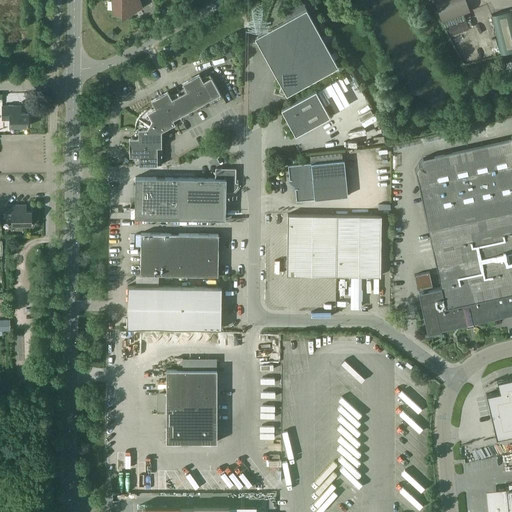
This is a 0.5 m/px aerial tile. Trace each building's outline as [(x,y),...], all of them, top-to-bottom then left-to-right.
[(113,0),(113,12),(123,13),(123,11),(126,11),(128,14),(142,6),(138,0),(113,0)] [(441,0),(435,2),(442,22),(470,11),(465,0),(441,0)] [(255,37),(271,66),(322,38),(304,6),(305,4),(303,4),(303,3),(302,3),(300,3),(300,4),(286,12),(284,12),(284,13),(283,14),(284,14),(283,16),(285,16),(287,20),(255,37)] [(511,9),(491,14),(500,53),(511,49),(511,9)] [(335,42),(330,33),(322,38),(271,66),(282,85),(280,92),(286,94),(287,95),(287,94),(289,95),(290,93),(332,70),(333,70),(334,69),(338,66),(336,63),(336,61),(334,60),(327,47),(335,42)] [(199,73),(191,78),(206,106),(223,97),(210,74),(209,74),(209,75),(201,77),(199,73)] [(185,86),(178,92),(191,115),(206,106),(191,78),(183,82),(185,86)] [(316,90),(281,109),(295,135),(330,116),(316,90)] [(168,91),(159,95),(175,123),(191,115),(178,92),(170,94),(168,91)] [(139,116),(138,117),(162,131),(175,123),(159,95),(151,100),(153,103),(147,109),(145,110),(144,111),(143,112),(141,113),(140,114),(139,116)] [(17,106),(3,106),(3,119),(10,119),(10,126),(29,126),(29,112),(17,113),(17,106)] [(129,137),(129,147),(162,146),(162,131),(138,117),(137,119),(137,120),(136,122),(136,124),(135,125),(135,127),(135,129),(136,129),(133,137),(129,137)] [(511,136),(511,138),(421,158),(414,168),(428,228),(444,301),(437,303),(438,308),(436,309),(440,329),(468,323),(467,321),(472,320),(473,322),(500,316),(496,296),(511,292),(511,136)] [(129,156),(134,156),(136,164),(136,165),(162,165),(162,146),(129,147),(129,156)] [(344,159),(288,165),(290,180),(291,180),(292,182),(297,186),(297,188),(295,188),(296,201),(348,196),(344,159)] [(215,168),(215,178),(176,177),(175,218),(226,219),(226,192),(231,192),(234,191),(237,188),(238,186),(239,182),(236,182),(236,168),(215,168)] [(175,218),(176,177),(135,177),(135,218),(175,218)] [(26,205),(4,205),(4,217),(12,217),(12,225),(23,225),(23,227),(30,226),(30,224),(31,224),(31,211),(26,211),(26,205)] [(337,245),(337,215),(288,214),(287,244),(337,245)] [(337,245),(336,275),(380,276),(381,215),(337,215),(337,245)] [(141,233),(140,274),(218,275),(219,234),(141,233)] [(287,275),(336,275),(337,245),(287,244),(287,275)] [(433,286),(430,272),(415,275),(418,290),(433,286)] [(127,328),(174,328),(174,286),(128,286),(127,328)] [(221,287),(174,286),(174,328),(221,329),(221,287)] [(0,330),(10,330),(10,320),(0,319),(0,330)] [(166,369),(166,442),(217,442),(217,369),(166,369)] [(511,377),(497,381),(500,391),(486,394),(496,438),(511,434),(511,377)]
